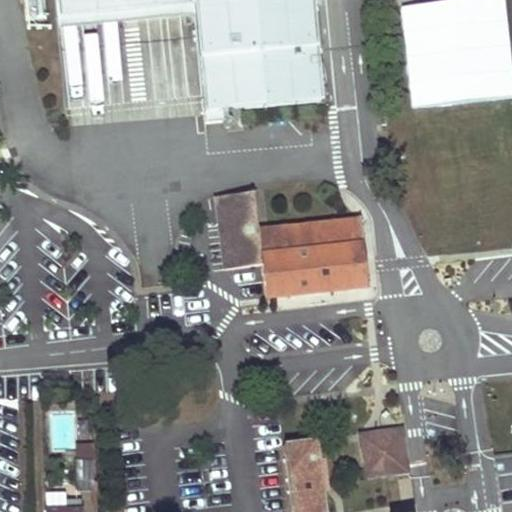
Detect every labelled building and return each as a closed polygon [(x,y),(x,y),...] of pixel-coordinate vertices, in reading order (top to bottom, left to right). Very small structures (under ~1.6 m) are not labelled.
[(43,0),(27,0),(28,16),(44,15),(43,0)] [(312,0),(54,0),(56,18),(195,7),(204,112),(323,101),(312,0)] [(86,81),(99,81),(98,26),(85,26),(86,81)] [(223,271),(261,267),(252,194),(215,198),(223,271)] [(261,267),(265,298),(367,287),(365,268),(360,219),(257,230),(254,194),(252,194),(261,267)] [(52,417),(53,448),(74,447),(74,428),(65,428),(65,417),(52,417)] [(363,475),(396,470),(403,462),(400,442),(391,434),(358,439),(354,445),(358,470),(363,475)] [(292,511),(324,511),(315,443),(284,447),(292,511)] [(93,482),(93,462),(75,462),(75,491),(96,490),(95,482),(93,482)] [(397,501),(409,499),(407,482),(395,484),(397,501)] [(65,511),(45,511),(44,511),(82,511),(77,511),(77,501),(65,502),(65,511)]
